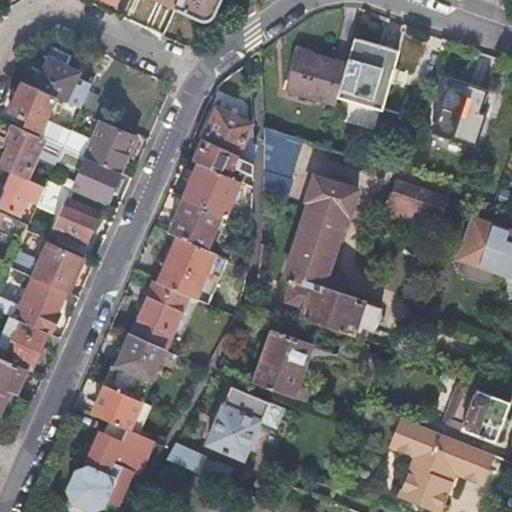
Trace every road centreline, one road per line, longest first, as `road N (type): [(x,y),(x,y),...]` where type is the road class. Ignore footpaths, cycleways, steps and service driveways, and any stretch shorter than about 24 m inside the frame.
road 1 (residential): [(205,75),(18,476)]
road 2 (residential): [(205,75),(70,13),(39,12),(13,23),(0,55)]
